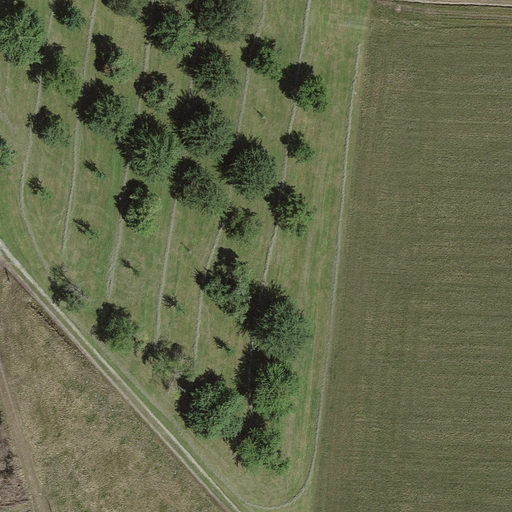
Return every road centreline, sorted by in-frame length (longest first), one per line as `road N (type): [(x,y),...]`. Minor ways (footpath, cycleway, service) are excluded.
road 1 (track): [(230,511),(0,257)]
road 2 (track): [(38,511),(0,283)]
